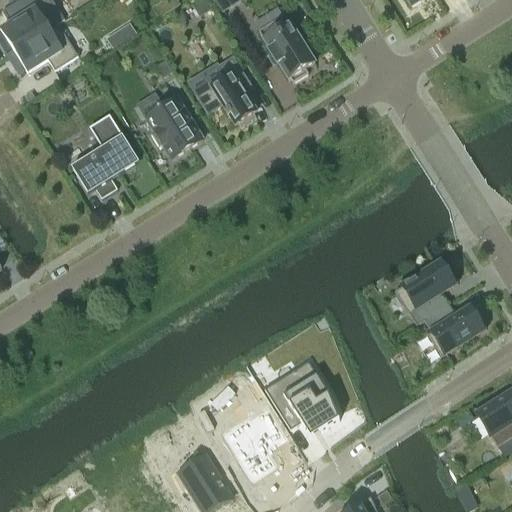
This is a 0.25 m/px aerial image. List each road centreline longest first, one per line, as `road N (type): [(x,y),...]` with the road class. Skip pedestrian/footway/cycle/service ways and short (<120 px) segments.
road 1 (residential): [(0,325),(390,79)]
road 2 (residential): [(300,511),(367,451),(511,356)]
road 3 (residential): [(390,79),(511,271)]
road 4 (residential): [(390,79),(511,2)]
